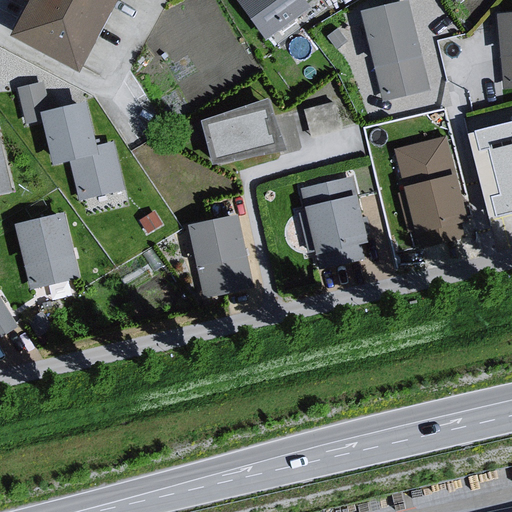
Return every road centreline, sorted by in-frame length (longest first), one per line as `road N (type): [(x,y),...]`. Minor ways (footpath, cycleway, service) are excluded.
road 1 (motorway): [(511,327),(0,469)]
road 2 (residential): [(492,264),(0,378)]
road 3 (primary): [(79,511),(511,408)]
road 4 (motorway): [(229,511),(511,440)]
